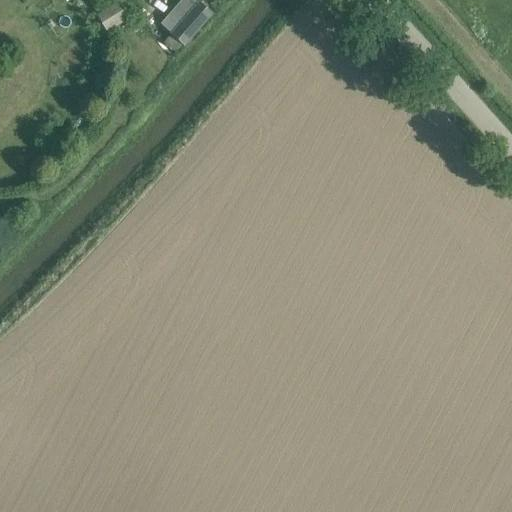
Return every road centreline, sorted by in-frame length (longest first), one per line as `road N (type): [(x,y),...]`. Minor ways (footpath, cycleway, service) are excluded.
road 1 (track): [(243,0),(0,271)]
road 2 (unclassified): [(511,150),(376,0)]
